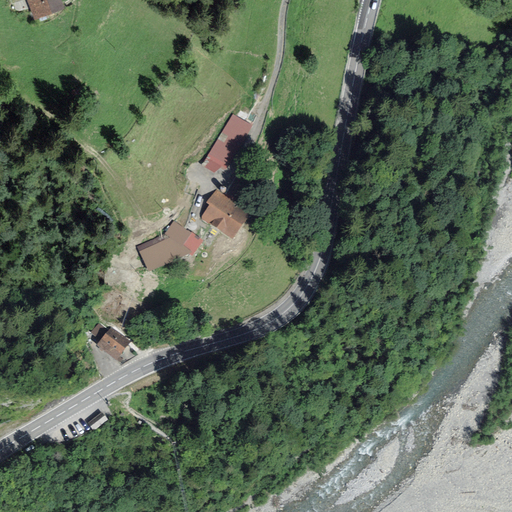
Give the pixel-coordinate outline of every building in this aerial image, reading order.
[(28,0),(33,13),(64,2),(62,0),(28,0)] [(73,91),(76,99),(85,96),(82,88),(73,91)] [(224,170),(251,127),(242,122),(246,114),(238,109),(203,166),(212,172),(216,165),(224,170)] [(224,203),(230,195),(238,200),(253,176),(241,168),(225,195),(222,193),(202,220),(207,223),(210,219),(217,223),(214,226),(229,237),(249,210),(236,201),(231,207),(224,203)] [(147,270),(181,255),(178,247),(188,233),(176,224),(167,236),(138,249),(147,270)] [(221,246),(211,237),(204,244),(214,254),(221,246)] [(102,340),(99,345),(115,358),(127,343),(110,329),(108,333),(97,324),(91,331),(102,340)] [(101,414),(89,423),(94,429),(106,420),(101,414)]
